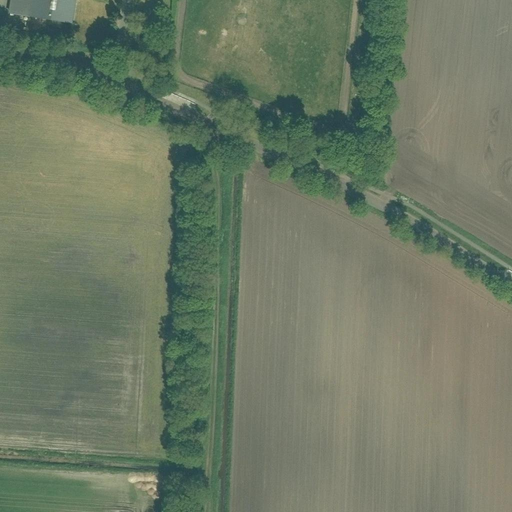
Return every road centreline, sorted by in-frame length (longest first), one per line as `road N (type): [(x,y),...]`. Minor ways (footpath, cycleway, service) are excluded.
road 1 (tertiary): [(0,55),(106,79),(213,118),(299,158),(511,287)]
road 2 (track): [(213,118),(198,511)]
